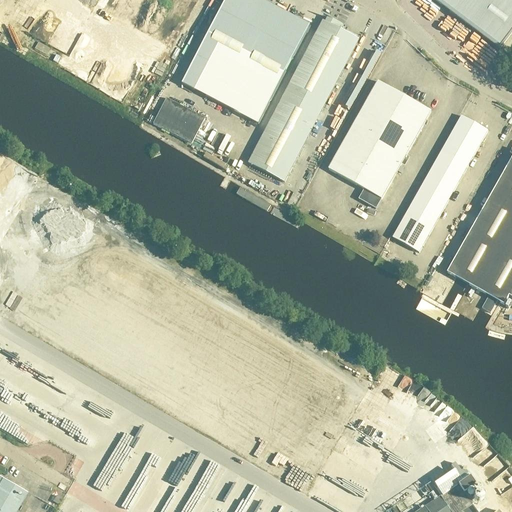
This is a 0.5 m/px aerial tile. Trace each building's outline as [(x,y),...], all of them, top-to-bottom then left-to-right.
[(258,125),(310,27),(258,0),(225,0),(181,85),(258,125)] [(511,33),(511,0),(432,0),(482,38),(499,51),(511,33)] [(285,184),(337,84),(359,41),(341,32),(344,28),(345,27),(327,18),(327,19),(328,19),(326,24),(323,23),(249,165),(285,184)] [(489,64),(491,60),(475,47),(472,50),(489,64)] [(431,113),(378,83),(329,171),(364,191),(359,201),(376,210),(431,113)] [(205,120),(172,103),(166,100),(153,126),(191,146),(205,120)] [(442,152),(393,239),(419,254),(469,167),(488,132),(462,117),(442,152)] [(316,156),(308,171),(314,175),(323,160),(316,156)] [(511,299),(511,160),(447,274),(504,307),(509,298),(511,299)] [(458,225),(464,229),(467,224),(461,220),(458,225)] [(417,395),(436,410),(431,418),(443,427),(445,424),(450,428),(460,415),(423,387),(417,395)] [(476,461),(484,468),(496,453),(489,447),(476,461)] [(462,484),(458,487),(463,494),(475,486),(465,473),(460,472),(455,464),(450,467),(456,475),(437,488),(443,496),(462,483),(462,484)] [(393,475),(386,473),(388,466),(382,465),(378,478),(391,482),(393,475)] [(0,511),(17,511),(28,495),(0,478),(0,511)] [(474,511),(458,487),(420,511),(474,511)] [(61,499),(56,497),(53,503),(57,506),(61,499)] [(62,511),(76,511),(80,508),(67,498),(58,509),(62,511)]
